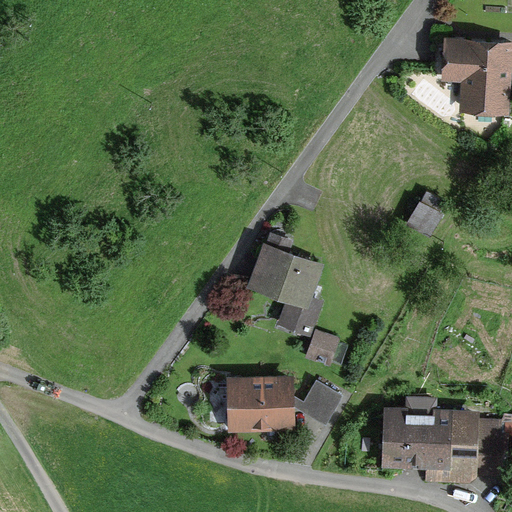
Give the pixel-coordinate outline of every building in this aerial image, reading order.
[(502,109),(506,44),(436,39),(434,67),(464,69),(462,107),(502,109)] [(406,223),(425,234),(443,201),(424,190),(406,223)] [(288,241),(270,234),(252,281),(289,295),(280,321),(306,331),(316,303),(303,298),(315,265),(283,253),(288,241)] [(323,359),(326,360),(333,340),(315,334),(308,354),(317,357),(316,359),(322,361),(323,359)] [(229,425),(289,424),(288,378),(228,380),(229,425)] [(300,405),(325,419),(339,394),(314,380),(300,405)] [(470,477),(470,470),(473,416),(386,412),(384,458),(429,460),(428,475),(470,477)] [(475,470),(504,471),(505,436),(477,435),(475,470)]
